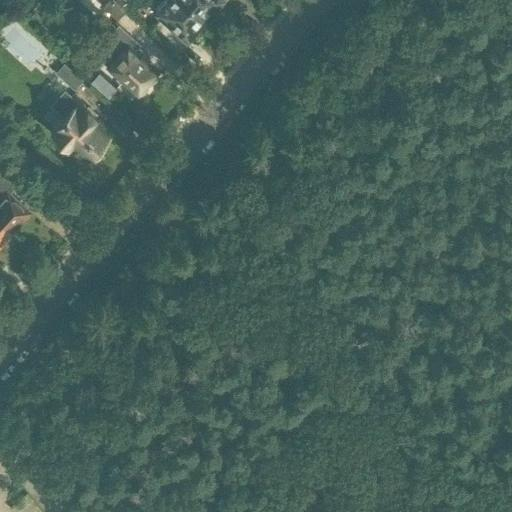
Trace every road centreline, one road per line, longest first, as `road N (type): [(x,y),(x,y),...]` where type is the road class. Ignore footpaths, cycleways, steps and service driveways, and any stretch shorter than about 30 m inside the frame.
road 1 (residential): [(0,363),(322,0)]
road 2 (track): [(162,180),(428,511)]
road 3 (track): [(321,376),(196,511)]
